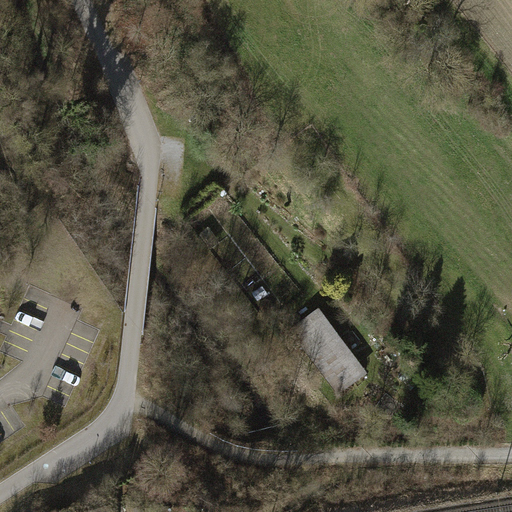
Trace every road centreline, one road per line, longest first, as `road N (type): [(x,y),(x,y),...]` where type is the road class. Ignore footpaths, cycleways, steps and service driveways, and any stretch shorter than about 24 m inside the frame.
road 1 (residential): [(81,0),(146,162),(126,391),(108,426),(0,497)]
road 2 (track): [(511,452),(251,455),(124,398)]
